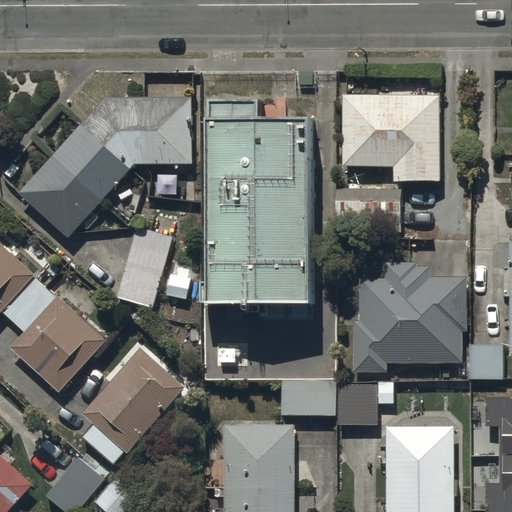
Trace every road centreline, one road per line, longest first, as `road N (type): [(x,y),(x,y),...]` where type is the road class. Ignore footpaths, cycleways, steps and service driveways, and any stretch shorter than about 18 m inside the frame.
road 1 (secondary): [(176,6),(511,4)]
road 2 (secondary): [(0,6),(176,6)]
